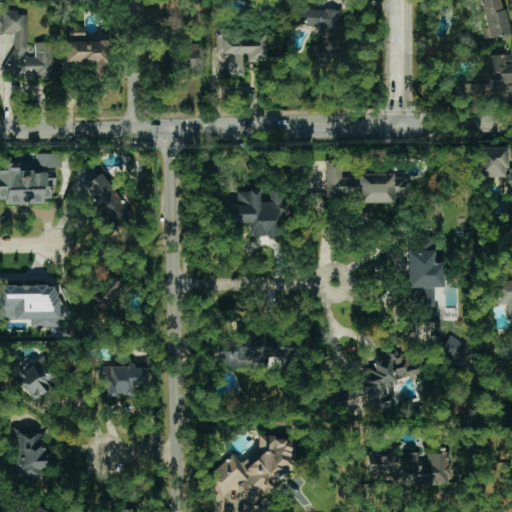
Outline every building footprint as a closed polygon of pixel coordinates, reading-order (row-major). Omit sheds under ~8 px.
[(483,39),(507,34),(501,0),(470,0),(471,1),(477,0),(479,0),(485,27),(481,27),(483,39)] [(340,10),(300,9),(300,18),(305,18),(305,27),(322,27),(321,48),(311,47),(311,58),(338,59),(340,10)] [(53,78),(53,43),(34,43),(34,57),(27,57),(27,15),(18,15),(18,10),(1,10),(1,34),(11,34),(11,78),(53,78)] [(244,76),(243,62),(265,61),(265,30),(216,31),(216,53),(225,53),(225,76),(244,76)] [(65,62),(93,63),(93,74),(107,75),(107,42),(66,41),(65,62)] [(191,74),(203,74),(202,43),(182,44),(183,68),(190,68),(191,74)] [(504,55),(480,55),(480,84),(459,84),(459,99),(477,99),(477,93),(511,93),(511,65),(504,65),(504,55)] [(505,147),(475,148),(476,178),(506,177),(505,147)] [(0,199),(5,199),(5,204),(48,203),(48,185),(55,185),(55,172),(32,172),(32,171),(17,171),(17,163),(0,163),(0,199)] [(326,199),(358,199),(358,203),(394,203),(394,196),(410,196),(410,177),(393,177),(393,173),(358,173),(358,165),(326,165),(326,199)] [(110,228),(130,213),(100,173),(80,188),(110,228)] [(223,224),(249,223),(249,237),(286,235),(284,191),(269,192),(270,201),(260,202),(259,190),(236,191),(237,204),(222,205),(223,224)] [(409,250),(410,322),(438,322),(438,307),(435,307),(434,288),(444,288),(443,263),(434,263),(434,237),(420,237),(420,250),(409,250)] [(90,292),(105,306),(122,286),(108,273),(90,292)] [(511,279),(494,283),(499,305),(505,303),(507,316),(511,315),(511,279)] [(0,285),(0,320),(30,321),(30,327),(50,327),(50,336),(57,336),(58,286),(0,285)] [(219,367),(293,366),(292,336),(218,336),(219,367)] [(457,365),(467,346),(448,336),(438,355),(457,365)] [(35,402),(61,378),(38,353),(12,376),(35,402)] [(337,402),(366,395),(370,409),(395,402),(390,382),(419,374),(416,363),(409,365),(407,355),(397,358),(395,353),(372,359),(374,367),(365,370),(367,377),(355,380),(357,386),(335,392),(337,402)] [(99,367),(100,391),(106,390),(107,397),(133,396),(132,386),(148,386),(147,367),(134,368),(133,359),(115,360),(116,366),(99,367)] [(12,479),(43,479),(44,429),(12,428),(12,479)] [(207,476),(207,511),(223,511),(223,496),(229,491),(248,491),(248,501),(257,501),(283,479),(285,479),(285,470),(292,470),(292,457),(296,453),(296,447),(290,440),(276,440),(272,435),(258,435),(258,448),(240,463),(233,455),(207,476)] [(448,484),(448,453),(427,454),(428,461),(419,462),(418,454),(368,455),(369,474),(392,474),(392,485),(448,484)]
